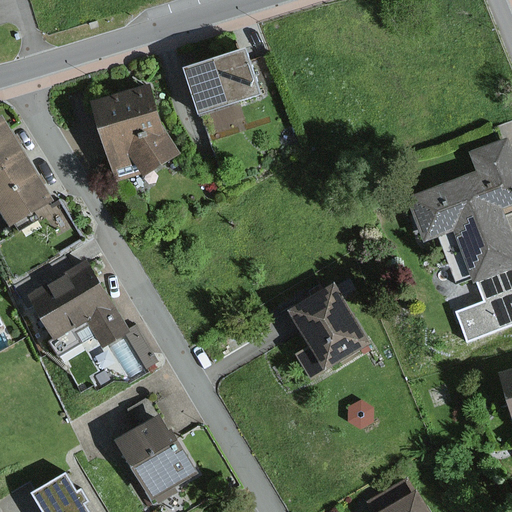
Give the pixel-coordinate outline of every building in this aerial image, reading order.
[(247,98),(234,56),(179,73),(192,114),(247,98)] [(169,159),(149,91),(92,108),(112,176),(169,159)] [(2,127),(0,128),(0,176),(22,165),(2,127)] [(475,179),(402,203),(416,246),(448,235),(466,288),(511,272),(511,255),(496,208),(511,202),(511,191),(497,148),(468,158),(475,179)] [(22,165),(0,176),(0,225),(42,203),(22,165)] [(81,266),(18,302),(41,341),(89,314),(106,343),(121,334),(81,266)] [(362,347),(330,292),(289,315),(310,351),(299,357),(310,377),(362,347)] [(511,368),(494,374),(511,428),(511,368)] [(161,421),(120,446),(152,499),(194,474),(161,421)] [(85,511),(63,475),(29,497),(38,511),(85,511)] [(427,511),(406,477),(367,501),(373,511),(427,511)]
